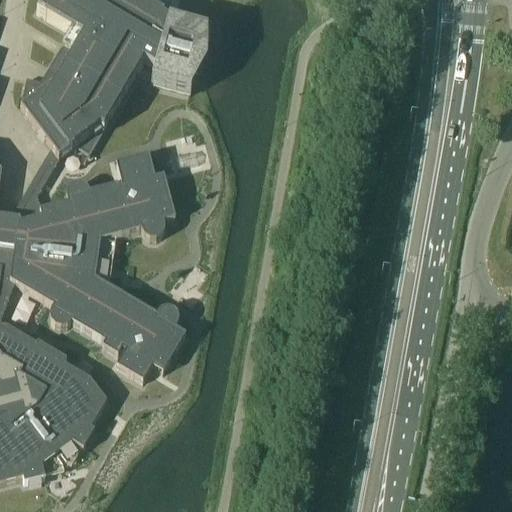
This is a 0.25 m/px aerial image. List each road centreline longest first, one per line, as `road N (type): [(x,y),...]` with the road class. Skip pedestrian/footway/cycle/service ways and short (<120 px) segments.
road 1 (secondary): [(440,98),(365,511)]
road 2 (unclassified): [(421,511),(464,302)]
road 3 (unclassified): [(464,302),(487,197),(511,140)]
